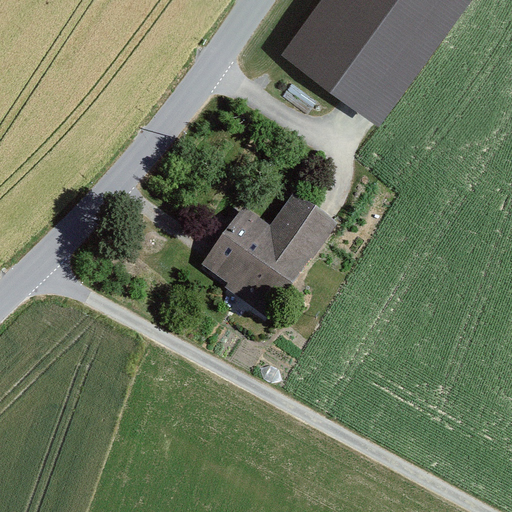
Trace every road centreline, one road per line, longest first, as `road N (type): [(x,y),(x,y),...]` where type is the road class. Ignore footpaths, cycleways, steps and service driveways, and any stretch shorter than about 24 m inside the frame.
road 1 (unclassified): [(38,269),(487,511)]
road 2 (tertiary): [(119,185),(253,0)]
road 3 (track): [(336,185),(335,161),(321,138),(208,62)]
